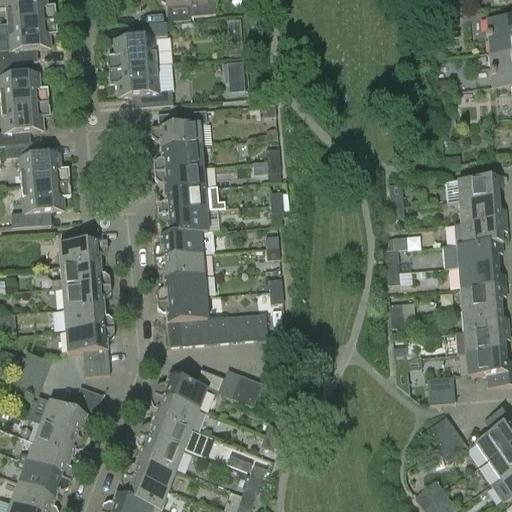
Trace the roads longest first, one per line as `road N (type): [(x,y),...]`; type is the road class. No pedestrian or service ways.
road 1 (residential): [(140,357),(129,213),(93,196),(87,120)]
road 2 (residential): [(82,511),(140,357)]
road 3 (residential): [(140,357),(275,347)]
road 4 (residential): [(87,120),(82,0)]
